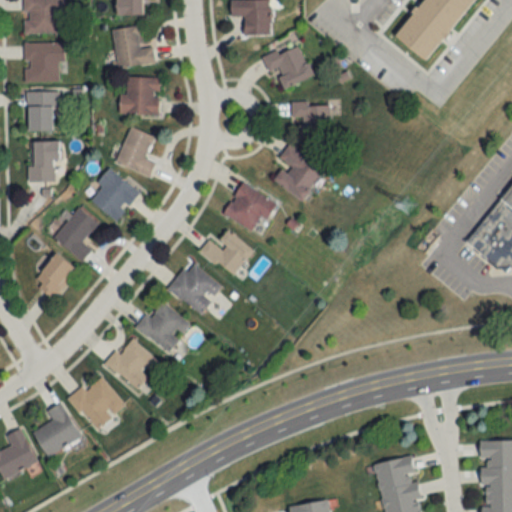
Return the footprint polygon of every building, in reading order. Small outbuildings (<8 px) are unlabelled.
[(61,0),(23,0),(23,33),(61,33),(61,0)] [(116,0),(116,14),(146,14),(146,0),(116,0)] [(269,0),(229,0),(230,15),(245,15),(245,34),(270,34),(269,0)] [(390,33),(416,0),(471,0),(423,60),(390,33)] [(111,29),(117,67),(154,62),(152,46),(140,48),(137,26),(111,29)] [(24,82),(59,81),(59,61),(64,61),(64,42),(24,42),(24,82)] [(264,57),(279,91),(312,76),(297,42),(264,57)] [(125,93),(119,93),(119,113),(158,113),(159,76),(126,76),(125,93)] [(26,130),(57,130),(57,91),(26,91),(26,130)] [(307,105),(307,101),(291,102),(292,118),(299,117),(300,137),(330,136),(329,104),(307,105)] [(154,136),(130,125),(114,161),(149,176),(155,161),(145,157),(154,136)] [(28,140),(28,182),(58,182),(58,140),(28,140)] [(274,180),(301,201),(322,172),(287,146),(278,158),(286,164),(274,180)] [(138,188),(106,169),(97,183),(100,184),(89,202),(119,220),(138,188)] [(511,176),(497,195),(511,207),(511,176)] [(267,219),(276,202),(240,182),(223,214),(252,230),(260,215),(267,219)] [(511,207),(497,195),(463,238),(495,264),(510,262),(511,259),(511,207)] [(91,249),(82,242),(97,222),(77,207),(53,239),(82,261),(91,249)] [(209,238),(198,251),(231,278),(253,251),(227,230),(216,243),(209,238)] [(53,299),(76,269),(56,253),(33,282),(53,299)] [(168,289),(199,314),(221,286),(190,261),(168,289)] [(136,328),(166,353),(190,325),(160,299),(136,328)] [(159,361),(126,336),(105,364),(138,389),(159,361)] [(124,406),(100,374),(83,387),(82,386),(68,397),(94,430),(124,406)] [(32,431),(47,456),(81,437),(61,402),(47,410),(52,420),(32,431)] [(36,463),(20,428),(5,435),(10,446),(0,450),(0,473),(2,478),(36,463)] [(480,511),(511,511),(511,439),(480,440),(480,511)] [(373,464),(383,511),(423,511),(411,456),(373,464)] [(330,511),(328,499),(290,506),(291,511),(330,511)]
